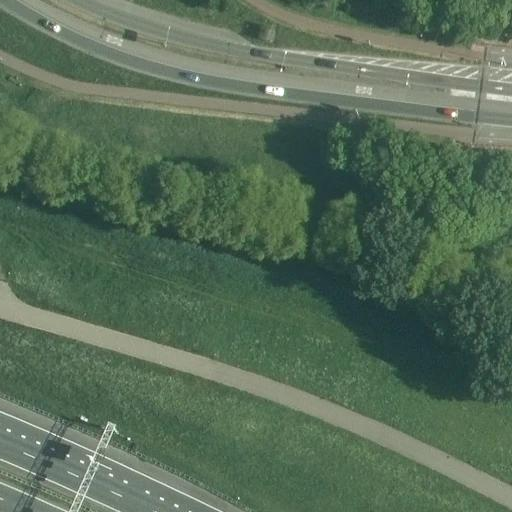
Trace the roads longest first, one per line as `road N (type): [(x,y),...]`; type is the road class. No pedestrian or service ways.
road 1 (secondary): [(4,0),(128,59),(198,77),(511,116)]
road 2 (secondary): [(511,94),(245,52),(164,34),(75,0)]
road 3 (motorway): [(155,511),(0,443)]
